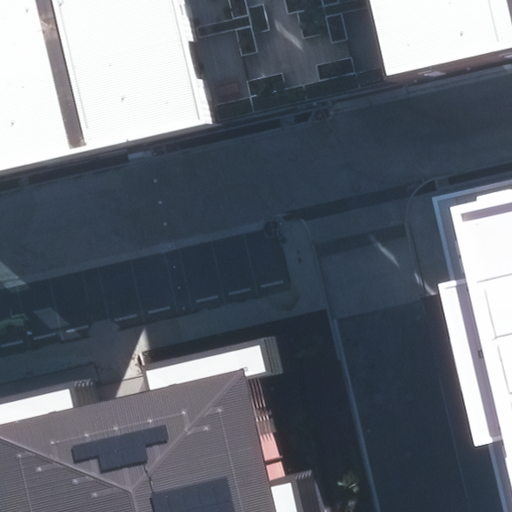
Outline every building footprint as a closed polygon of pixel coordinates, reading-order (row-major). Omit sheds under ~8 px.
[(0,0),(0,173),(200,128),(170,0),(0,0)] [(511,0),(375,0),(392,71),(511,43),(511,0)] [(448,264),(425,154),(329,175),(352,284),(448,264)] [(352,284),(329,175),(225,197),(248,306),(352,284)] [(511,184),(467,196),(511,380),(511,184)] [(272,511),(243,373),(0,424),(0,511),(272,511)]
